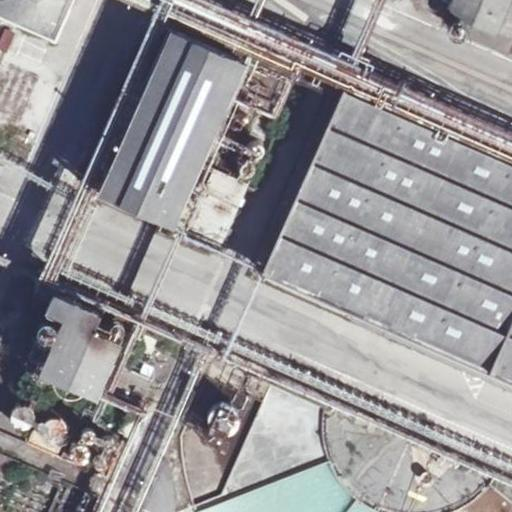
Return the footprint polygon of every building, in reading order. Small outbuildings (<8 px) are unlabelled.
[(72,0),(0,0),(0,23),(51,46),(72,0)] [(511,0),(433,0),(432,3),(511,38),(511,0)] [(238,64),(168,32),(96,193),(166,223),(227,88),(238,64)] [(0,113),(18,120),(36,75),(9,64),(0,86),(0,113)] [(238,64),(227,88),(243,95),(239,106),(275,122),(290,87),(238,64)] [(511,169),(342,95),(261,276),(511,386),(511,169)] [(244,190),(208,174),(179,237),(216,254),(244,190)] [(99,313),(52,292),(43,310),(59,317),(35,370),(91,396),(116,339),(93,328),(99,313)] [(148,384),(116,369),(108,389),(130,399),(126,408),(136,413),(148,384)] [(456,511),(456,510),(449,511),(402,511),(341,498),(333,467),(206,503),(208,511),(456,511)]
